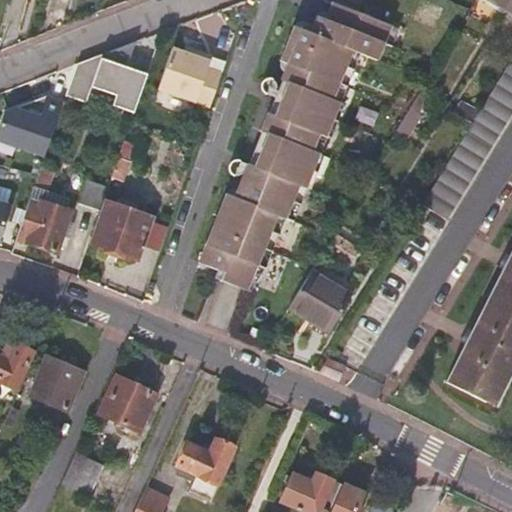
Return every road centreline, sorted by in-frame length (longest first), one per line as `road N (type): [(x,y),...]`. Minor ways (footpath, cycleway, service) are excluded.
road 1 (residential): [(0,271),(308,391)]
road 2 (residential): [(352,410),(511,150)]
road 3 (residential): [(190,0),(0,72)]
road 4 (residential): [(352,410),(511,489)]
road 5 (residential): [(308,391),(254,511)]
